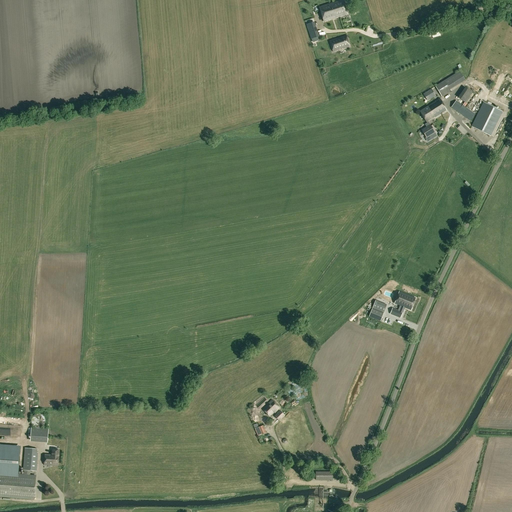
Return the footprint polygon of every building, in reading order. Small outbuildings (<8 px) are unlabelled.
[(319,7),(323,22),(347,14),(343,0),(319,7)] [(313,22),(306,25),(311,39),(318,37),(313,22)] [(349,46),(346,35),(329,40),(333,51),(340,49),(340,48),(343,47),(343,48),(349,46)] [(459,71),(435,86),(441,97),(450,92),(449,90),(465,80),(459,71)] [(466,108),(475,95),(478,91),(468,84),(465,88),(451,108),(470,121),(474,114),(466,108)] [(427,107),(420,111),(427,123),(424,125),(426,127),(421,130),(426,138),(435,133),(428,121),(434,117),(434,118),(446,110),(439,99),(438,100),(432,90),(421,97),(427,107)] [(471,127),(490,136),(502,112),(483,102),(471,127)] [(383,296),(382,298),(385,300),(390,290),(384,287),(380,295),(383,296)] [(399,311),(392,308),(390,314),(400,318),(404,308),(411,311),(416,299),(399,292),(394,304),(401,307),(399,311)] [(380,321),(383,314),(372,309),(369,316),(380,321)] [(279,408),(272,400),(263,410),(269,417),(274,412),(275,413),(279,408)] [(274,416),(279,421),(284,415),(280,411),(274,416)] [(38,414),(35,415),(33,416),(32,417),(32,419),(31,420),(31,422),(32,424),(32,425),(33,426),(34,427),(36,428),(38,429),(40,429),(42,428),(43,427),(45,425),(45,424),(46,421),(45,420),(45,418),(44,417),(43,415),(41,414),(38,414)] [(31,428),(30,442),(45,443),(47,430),(31,428)] [(23,470),(24,470),(23,474),(0,472),(0,497),(34,500),(36,475),(30,475),(30,471),(36,471),(38,453),(37,453),(37,449),(25,448),(23,470)] [(44,465),(58,466),(59,450),(52,450),(52,455),(45,454),(44,465)] [(332,480),(332,472),(316,472),(316,480),(332,480)]
